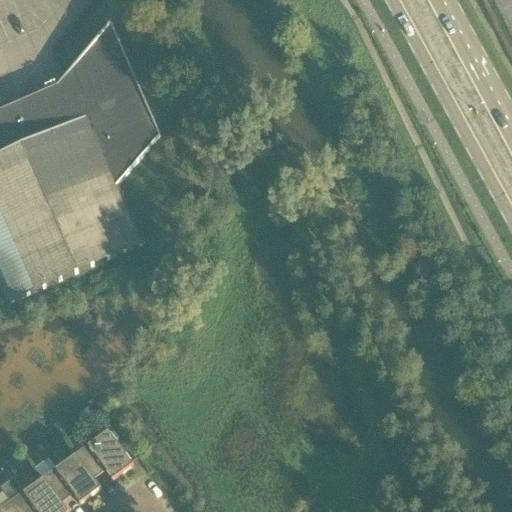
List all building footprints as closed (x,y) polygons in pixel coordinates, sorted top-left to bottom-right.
[(111,25),(56,89),(0,113),(0,289),(8,307),(142,248),(148,246),(143,235),(121,184),(160,138),(141,94),(111,25)] [(71,421),(79,432),(95,421),(87,410),(71,421)] [(113,483),(134,468),(109,434),(89,448),(88,447),(75,456),(91,478),(103,470),(113,483)] [(101,492),(91,478),(75,456),(74,457),(75,459),(57,472),(56,471),(43,480),(59,502),(71,493),(81,507),(101,492)] [(66,511),(59,502),(43,480),(42,481),(43,482),(25,496),(24,494),(10,504),(16,511),(66,511)]
